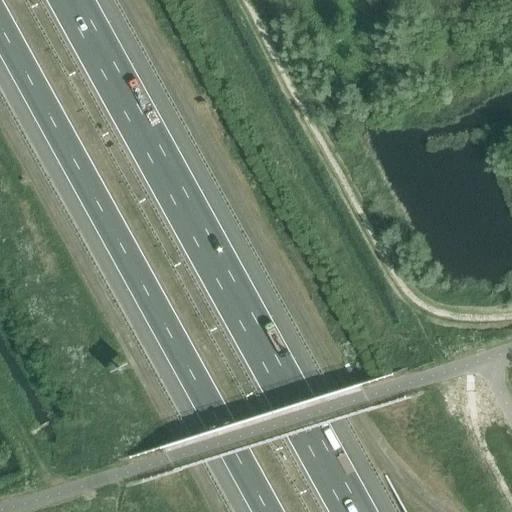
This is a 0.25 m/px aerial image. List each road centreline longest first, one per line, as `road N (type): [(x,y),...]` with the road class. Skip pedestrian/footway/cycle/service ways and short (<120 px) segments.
road 1 (motorway): [(351,511),(72,0)]
road 2 (motorway): [(0,24),(266,511)]
road 3 (unknown): [(248,0),(412,291),(430,307)]
road 4 (track): [(438,511),(375,446),(322,356)]
road 5 (track): [(128,341),(214,511)]
road 6 (unknown): [(508,511),(472,423),(466,366)]
road 7 (track): [(0,374),(63,492)]
